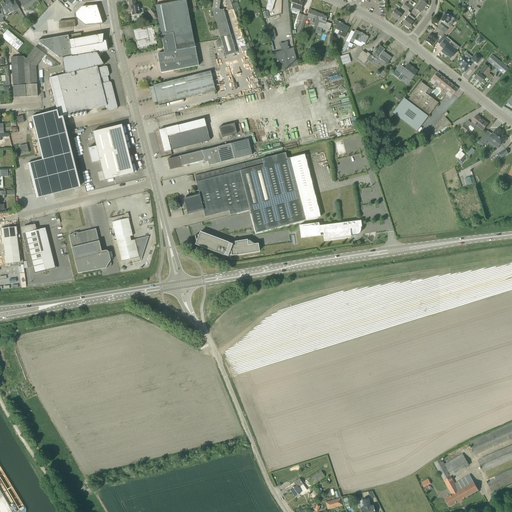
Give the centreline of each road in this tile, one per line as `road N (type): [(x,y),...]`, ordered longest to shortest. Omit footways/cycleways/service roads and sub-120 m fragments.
road 1 (primary): [(184,284),(511,235)]
road 2 (unclassified): [(286,511),(193,318)]
road 3 (tertiary): [(154,182),(112,0)]
road 4 (unclassified): [(19,216),(154,182)]
road 5 (tertiary): [(511,123),(409,43)]
